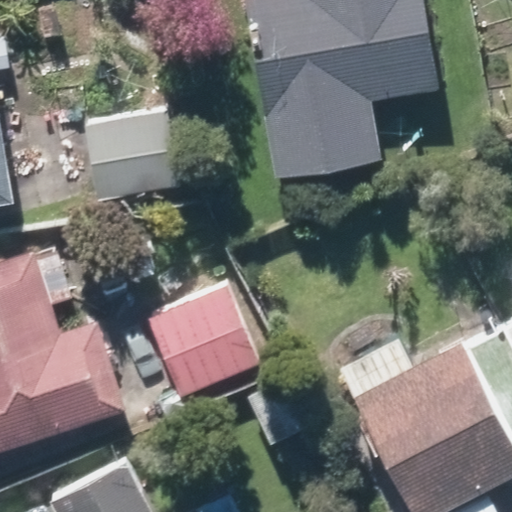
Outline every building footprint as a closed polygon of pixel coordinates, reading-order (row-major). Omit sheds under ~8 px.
[(245,0),(276,168),(385,148),(374,91),(445,78),(430,0),(245,0)] [(0,84),(0,192),(15,190),(0,84)] [(0,439),(134,397),(110,322),(68,335),(39,244),(0,256),(0,439)] [(264,358),(229,277),(146,313),(181,394),(264,358)] [(403,331),(343,363),(420,511),(502,511),(486,481),(511,466),(511,319),(472,341),(466,330),(416,356),(403,331)] [(308,416),(288,374),(252,391),(272,433),(308,416)] [(235,511),(225,494),(203,506),(197,497),(170,511),(162,511),(130,453),(57,494),(66,511),(235,511)] [(326,511),(362,511),(351,489),(322,504),(326,511)]
